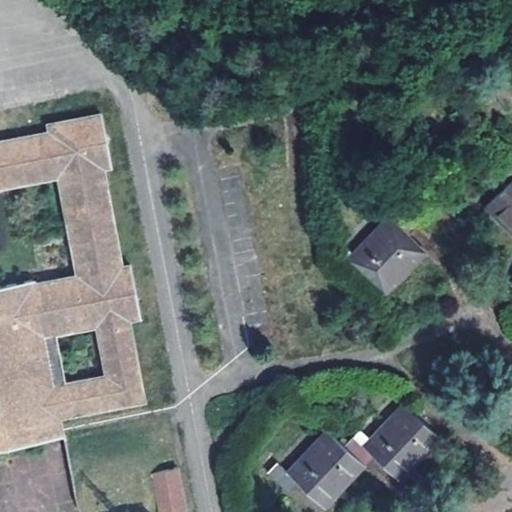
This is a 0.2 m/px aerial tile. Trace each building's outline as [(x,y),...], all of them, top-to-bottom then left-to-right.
[(46,128),(0,137),(0,427),(62,416),(145,400),(130,319),(142,316),(130,259),(122,261),(103,167),(111,165),(100,110),(45,119),(46,128)] [(511,279),(511,280),(511,281),(511,179),(485,208),(511,233),(511,279)] [(399,203),(346,255),(384,293),(427,250),(410,232),(419,222),(399,203)] [(278,458),(266,470),(287,487),(294,480),(323,506),(373,456),(401,480),(440,438),(401,401),(362,440),(352,432),(343,441),(327,426),(286,465),(278,458)] [(0,448),(66,436),(62,416),(0,427),(0,448)] [(370,462),(365,469),(395,490),(400,483),(370,462)] [(178,471),(153,475),(160,511),(165,511),(185,509),(178,471)]
